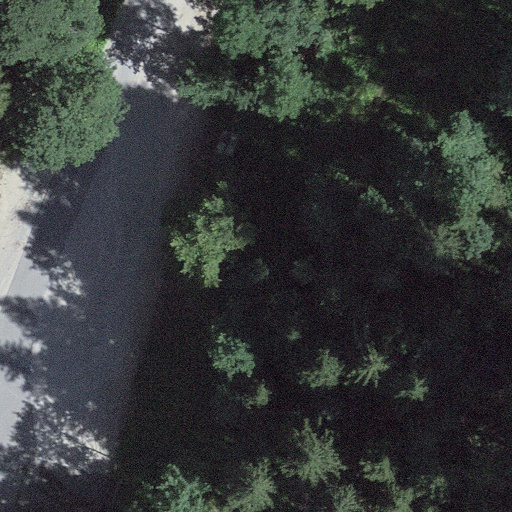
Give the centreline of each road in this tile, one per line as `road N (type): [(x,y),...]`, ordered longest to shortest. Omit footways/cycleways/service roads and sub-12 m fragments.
road 1 (track): [(47,244),(242,224),(294,183),(408,45),(432,0)]
road 2 (unclassified): [(152,0),(47,244),(0,387)]
